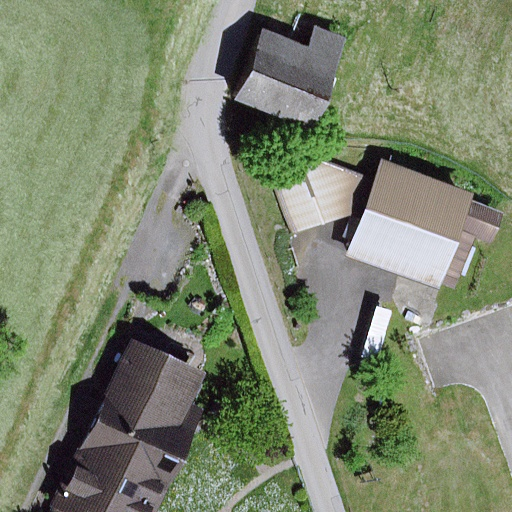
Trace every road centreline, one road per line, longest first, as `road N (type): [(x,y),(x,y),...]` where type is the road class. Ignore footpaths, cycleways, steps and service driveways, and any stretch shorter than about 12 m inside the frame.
road 1 (residential): [(332,511),(200,104),(233,0)]
road 2 (track): [(8,511),(200,104)]
